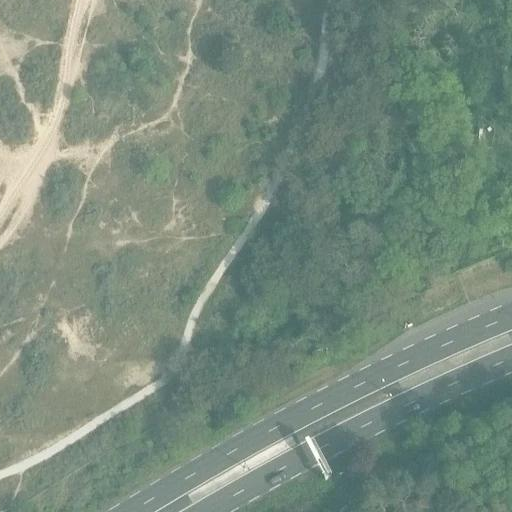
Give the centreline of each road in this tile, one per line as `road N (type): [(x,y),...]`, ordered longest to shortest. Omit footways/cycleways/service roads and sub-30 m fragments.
road 1 (primary): [(511,320),(292,422),(139,511)]
road 2 (primary): [(217,511),(309,456),(511,362)]
road 3 (unknown): [(81,0),(34,157),(0,218)]
